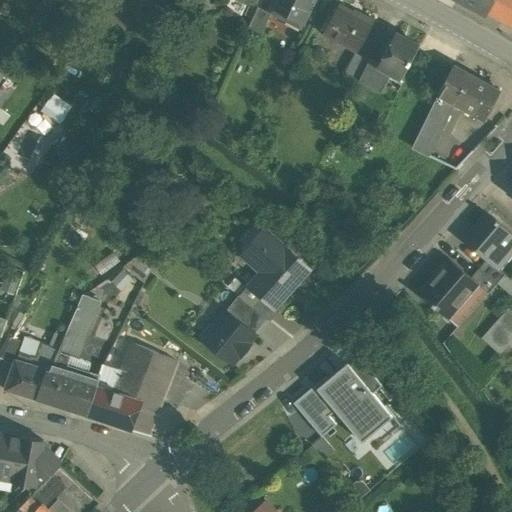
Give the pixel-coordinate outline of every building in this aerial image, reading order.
[(313,0),(272,0),(267,10),(299,27),(313,0)] [(461,0),(484,12),(490,0),(461,0)] [(511,0),(490,0),(484,12),(511,27),(511,0)] [(361,15),(339,4),(330,22),(326,20),(322,28),(325,30),(324,33),(358,50),(374,19),(362,13),(361,15)] [(269,14),(257,8),(247,29),(259,35),(269,14)] [(378,64),(377,65),(391,73),(400,78),(418,46),(395,33),(378,64)] [(369,59),(355,52),(346,72),(360,79),(369,59)] [(378,64),(369,59),(360,79),(382,90),(386,83),(391,73),(377,65),(378,64)] [(489,85),(452,64),(436,93),(438,94),(453,103),(473,114),(489,85)] [(400,78),(391,73),(386,83),(400,84),(402,79),(400,78)] [(497,89),(489,85),(473,114),(482,118),(497,89)] [(39,110),(58,122),(70,104),(51,92),(39,110)] [(453,103),(438,94),(417,137),(433,145),(453,103)] [(433,145),(417,137),(412,149),(428,156),(433,145)] [(487,213),(464,239),(488,259),(497,267),(498,266),(511,248),(511,234),(498,222),(499,221),(495,218),(494,219),(487,213)] [(183,218),(164,214),(164,227),(178,229),(183,218)] [(308,270),(270,236),(248,261),(261,272),(248,286),(260,296),(274,308),(275,307),(308,270)] [(100,273),(118,260),(112,252),(94,265),(100,273)] [(130,255),(122,268),(143,280),(150,267),(130,255)] [(442,268),(423,291),(421,289),(420,291),(432,301),(431,303),(445,315),(467,289),(471,292),(477,284),(471,278),(471,277),(448,257),(441,266),(442,268)] [(497,267),(488,259),(479,268),(496,283),(505,272),(498,266),(497,267)] [(117,264),(94,293),(101,300),(109,290),(117,296),(132,277),(117,264)] [(496,283),(479,268),(471,277),(471,278),(477,284),(487,293),(496,283)] [(511,278),(505,272),(496,283),(511,296),(511,278)] [(467,289),(445,315),(458,326),(487,293),(477,284),(471,292),(467,289)] [(238,295),(226,310),(254,333),(266,318),(251,306),(238,295)] [(59,350),(58,353),(74,360),(100,302),(82,296),(59,350)] [(274,308),(260,296),(251,306),(266,318),(270,321),(279,311),(275,307),(274,308)] [(511,353),(511,314),(506,309),(479,340),(504,362),(511,353)] [(254,333),(226,310),(201,340),(230,363),(237,354),(240,356),(249,344),(247,342),(254,333)] [(13,338),(0,360),(12,365),(13,361),(16,362),(20,353),(24,344),(13,338)] [(177,361),(135,344),(131,352),(150,361),(141,385),(164,394),(177,361)] [(59,350),(46,345),(40,359),(53,363),(58,353),(59,350)] [(131,352),(119,375),(141,385),(150,361),(131,352)] [(32,357),(20,353),(16,362),(28,366),(32,357)] [(40,359),(32,357),(28,366),(45,371),(49,372),(52,365),(53,363),(40,359)] [(407,368),(397,357),(389,365),(399,375),(407,368)] [(382,385),(359,358),(350,366),(373,393),(382,385)] [(16,362),(13,361),(12,365),(5,390),(35,399),(45,371),(28,366),(16,362)] [(350,366),(347,363),(329,378),(316,389),(335,410),(361,442),(392,416),(373,393),(350,366)] [(97,381),(52,365),(49,372),(45,371),(35,399),(86,415),(95,386),(97,381)] [(141,385),(119,375),(111,391),(95,386),(86,415),(147,436),(158,409),(135,400),(141,385)] [(326,375),(293,403),(321,437),(336,424),(329,416),(335,410),(316,389),(329,378),(326,375)] [(164,394),(141,385),(135,400),(158,409),(164,394)] [(21,438),(0,434),(0,478),(14,481),(22,437),(21,437),(21,438)] [(43,441),(22,437),(14,481),(25,483),(31,478),(47,460),(51,452),(41,449),(43,441)] [(47,460),(31,478),(39,486),(51,474),(56,469),(47,460)] [(39,486),(37,488),(52,502),(66,487),(51,474),(39,486)] [(52,502),(37,488),(29,497),(39,507),(42,511),(52,502)] [(29,497),(14,511),(33,511),(39,507),(29,497)]
